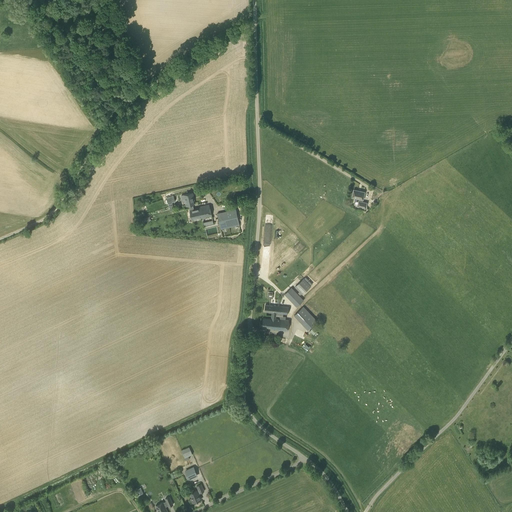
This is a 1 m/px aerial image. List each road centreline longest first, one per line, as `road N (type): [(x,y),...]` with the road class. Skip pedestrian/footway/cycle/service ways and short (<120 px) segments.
road 1 (unclassified): [(350,511),(326,473),(242,397),(253,216),(252,16)]
road 2 (unclassified): [(0,235),(54,211),(79,164),(140,89),(252,16)]
road 3 (unknown): [(505,349),(363,511)]
road 4 (unknown): [(307,457),(186,511)]
